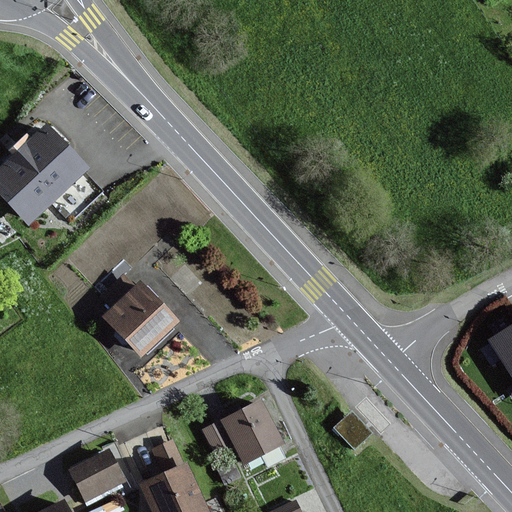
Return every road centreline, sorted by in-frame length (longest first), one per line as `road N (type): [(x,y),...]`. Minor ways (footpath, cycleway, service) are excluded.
road 1 (primary): [(122,73),(348,316)]
road 2 (residential): [(338,511),(262,355),(348,316)]
road 3 (primary): [(390,362),(511,491)]
road 4 (residential): [(390,362),(443,320),(511,282)]
road 5 (primary): [(14,0),(122,73)]
